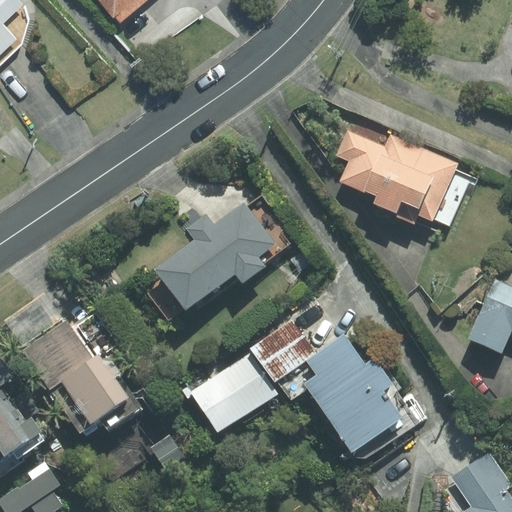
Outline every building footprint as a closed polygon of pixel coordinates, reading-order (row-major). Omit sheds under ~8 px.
[(0,0),(0,57),(23,35),(8,21),(28,1),(26,0),(0,0)] [(107,0),(125,21),(149,0),(107,0)] [(479,170),(395,133),(393,137),(353,119),(336,156),(352,163),(342,187),(366,197),(364,202),(447,239),(479,170)] [(282,246),(248,206),(222,228),(214,219),(195,235),(203,244),(164,276),(197,316),(240,281),(249,292),(278,269),(268,258),(282,246)] [(511,284),(500,279),(473,342),(508,358),(511,348),(511,284)] [(351,337),(300,370),(359,462),(410,429),(423,421),(383,359),(370,367),(351,337)] [(286,397),(248,345),(187,390),(226,442),(286,397)] [(114,363),(110,367),(105,360),(69,387),(102,431),(138,404),(124,386),(129,382),(114,363)] [(11,419),(0,403),(0,469),(49,437),(38,420),(28,427),(19,413),(11,419)] [(173,438),(155,452),(172,474),(190,460),(173,438)] [(511,511),(511,495),(511,494),(511,492),(511,479),(492,450),(484,455),(452,477),(474,508),(467,511),(511,511)] [(8,511),(34,511),(36,511),(63,511),(66,510),(55,496),(67,487),(53,469),(5,507),(8,511)]
